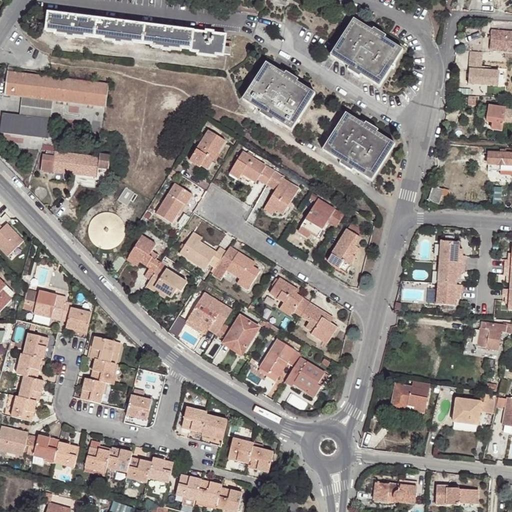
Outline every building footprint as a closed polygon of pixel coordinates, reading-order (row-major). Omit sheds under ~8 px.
[(206,33),(49,13),(46,31),(55,32),(66,34),(66,37),(74,38),(75,35),(86,36),(103,38),(115,40),(114,43),(123,44),(123,41),(134,42),(152,44),(163,46),(162,49),(171,50),(171,47),(182,48),(193,49),(193,52),(198,52),(198,55),(216,57),(216,55),(224,56),(224,55),(225,47),(226,35),(214,34),(214,32),(206,31),(206,33)] [(354,19),(330,56),(349,68),(347,70),(360,78),(361,76),(379,87),(403,50),(384,39),(386,36),(374,29),(372,31),(354,19)] [(511,31),(491,30),(490,50),(511,51),(511,31)] [(471,52),(470,69),(481,70),(481,66),(482,53),(471,52)] [(266,63),(243,100),(261,112),(260,114),(272,122),(273,119),(292,131),(315,94),(297,82),(298,80),(286,72),(285,74),(266,63)] [(481,70),(470,69),(468,84),(498,86),(499,71),(490,70),(481,70)] [(53,100),(106,107),(109,84),(8,72),(5,94),(22,96),(53,100)] [(22,96),(20,116),(50,120),(53,100),(22,96)] [(489,106),(487,122),(493,123),(492,129),(502,131),(502,128),(506,128),(507,125),(511,125),(511,118),(511,109),(506,108),(489,106)] [(346,113),(322,150),(341,162),(340,164),(352,172),(353,170),(372,182),(395,144),(377,133),(378,130),(366,123),(365,125),(346,113)] [(20,116),(2,115),(1,132),(48,137),(50,120),(20,116)] [(209,130),(189,161),(199,167),(201,166),(207,170),(226,141),(209,130)] [(478,153),(477,163),(501,165),(511,165),(511,147),(509,148),(483,147),(483,153),(478,153)] [(43,155),(41,172),(53,173),(53,172),(54,168),(72,170),(71,174),(97,177),(99,168),(109,169),(110,155),(100,154),(100,158),(46,151),(46,155),(43,155)] [(243,152),(232,168),(242,174),(256,183),(258,180),(266,185),(274,172),(243,152)] [(500,175),(511,175),(511,165),(501,165),(500,175)] [(228,173),(238,180),(242,174),(232,168),(228,173)] [(177,173),(172,170),(169,175),(174,178),(177,173)] [(275,191),(267,205),(275,210),(283,215),(299,189),(283,179),(285,177),(275,171),(266,185),(275,191)] [(175,183),(156,214),(172,224),(178,215),(184,205),(187,206),(193,195),(175,183)] [(432,186),(429,198),(432,202),(439,204),(440,201),(442,194),(443,189),(432,186)] [(318,200),(301,227),(310,233),(318,238),(328,222),(336,227),(344,215),(318,200)] [(180,217),(187,206),(184,205),(178,215),(180,217)] [(275,210),(267,205),(263,210),(272,216),(275,210)] [(89,235),(90,238),(92,242),(94,245),(97,247),(101,248),(105,249),(108,249),(112,249),(116,247),(119,245),(121,243),(123,239),(125,236),(126,232),(126,228),(125,225),(123,221),(121,218),(118,216),(115,214),(111,213),(108,212),(104,212),(100,213),(97,215),(94,218),(91,220),(90,224),(89,227),(88,231),(89,235)] [(351,223),(347,230),(360,237),(364,231),(351,223)] [(301,227),(297,233),(307,239),(310,233),(301,227)] [(347,230),(328,262),(339,269),(343,262),(350,266),(355,257),(353,256),(358,248),(355,246),(360,237),(347,230)] [(194,232),(191,236),(200,242),(203,238),(194,232)] [(142,236),(129,256),(140,262),(147,267),(153,258),(149,256),(152,251),(156,245),(142,236)] [(191,236),(179,254),(205,271),(209,265),(214,268),(211,272),(213,273),(227,252),(220,247),(217,252),(200,242),(191,236)] [(440,262),(465,264),(465,256),(462,256),(458,256),(459,249),(459,242),(441,241),(440,262)] [(213,273),(212,275),(221,280),(227,270),(240,279),(251,286),(260,272),(253,267),(250,265),(252,261),(230,247),(227,252),(213,273)] [(155,259),(156,260),(159,255),(152,251),(149,256),(153,258),(155,259)] [(137,267),(140,262),(129,256),(126,261),(137,267)] [(155,259),(153,258),(147,267),(149,269),(155,259)] [(144,277),(150,281),(161,263),(156,260),(155,259),(149,269),(144,277)] [(339,269),(346,273),(350,266),(343,262),(339,269)] [(440,262),(438,283),(456,285),(457,278),(457,272),(461,272),(464,272),(465,264),(440,262)] [(150,281),(146,287),(152,291),(154,288),(171,298),(178,289),(182,292),(187,283),(166,269),(168,267),(161,263),(150,281)] [(280,278),(270,294),(284,302),(282,305),(292,311),(301,317),(301,316),(310,304),(310,303),(296,295),(292,292),(295,288),(280,278)] [(248,291),(251,286),(240,279),(237,284),(248,291)] [(0,280),(0,312),(12,300),(10,298),(14,294),(0,280)] [(438,283),(437,305),(455,306),(455,300),(456,293),(459,293),(463,293),(463,286),(463,285),(456,285),(438,283)] [(511,289),(510,290),(503,289),(503,290),(502,298),(506,298),(509,298),(509,305),(508,311),(511,311),(511,289)] [(39,294),(27,291),(24,304),(33,306),(36,306),(39,294)] [(35,312),(34,315),(68,322),(71,308),(72,304),(65,302),(67,298),(39,291),(39,294),(36,306),(35,312)] [(205,293),(188,320),(198,326),(199,324),(209,330),(217,335),(223,324),(232,310),(205,293)] [(310,304),(301,316),(310,322),(306,328),(313,332),(312,334),(321,340),(327,332),(332,335),(337,327),(331,323),(326,320),(329,316),(310,304)] [(289,316),(292,311),(282,305),(279,310),(289,316)] [(68,322),(66,328),(87,334),(91,313),(71,308),(68,322)] [(232,330),(225,341),(244,353),(260,328),(240,316),(232,330)] [(199,324),(198,326),(188,320),(186,323),(205,335),(208,331),(209,330),(199,324)] [(262,328),(268,333),(270,330),(273,326),(273,325),(268,322),(267,323),(264,321),(261,325),(263,326),(262,328)] [(485,329),(480,329),(477,347),(498,350),(501,333),(511,334),(511,333),(511,326),(506,326),(486,323),(485,329)] [(217,335),(216,336),(225,341),(232,330),(223,324),(217,335)] [(276,334),(279,330),(273,326),(270,330),(276,334)] [(327,344),(332,335),(327,332),(321,340),(327,344)] [(29,334),(24,355),(42,359),(44,359),(49,339),(29,334)] [(92,336),(87,357),(91,358),(95,337),(92,336)] [(95,337),(91,358),(110,363),(115,342),(95,337)] [(278,340),(260,369),(268,374),(270,371),(279,377),(287,363),(294,367),(300,358),(302,355),(278,340)] [(225,341),(223,344),(242,356),(244,353),(225,341)] [(115,342),(110,363),(117,364),(122,344),(115,342)] [(21,354),(17,374),(24,376),(37,380),(42,359),(24,355),(21,354)] [(294,367),(285,382),(292,387),(293,385),(295,382),(308,390),(307,392),(315,397),(321,387),(318,385),(325,373),(300,358),(294,367)] [(95,359),(90,380),(111,384),(116,364),(95,359)] [(322,363),(327,367),(330,363),(324,359),(322,363)] [(270,371),(268,374),(260,369),(258,371),(276,382),(279,377),(270,371)] [(318,385),(321,387),(328,376),(325,373),(318,385)] [(24,376),(19,397),(37,402),(39,402),(44,381),(37,380),(24,376)] [(86,379),(81,399),(101,404),(106,383),(90,380),(86,379)] [(295,382),(293,385),(306,393),(307,392),(308,390),(295,382)] [(430,384),(413,382),(412,387),(396,384),(391,406),(400,408),(401,404),(407,405),(415,407),(414,412),(425,414),(430,384)] [(106,383),(102,401),(107,402),(112,385),(106,383)] [(486,390),(496,392),(497,385),(488,383),(486,390)] [(481,406),(488,407),(487,413),(493,414),(496,396),(485,394),(485,395),(479,394),(478,402),(456,399),(453,422),(478,425),(480,412),(481,406)] [(16,396),(11,417),(32,422),(37,402),(19,397),(16,396)] [(128,411),(126,415),(147,420),(152,401),(131,396),(128,411)] [(511,426),(511,398),(507,398),(507,400),(498,398),(496,407),(503,408),(503,406),(506,407),(502,425),(511,426)] [(187,408),(182,428),(202,433),(207,415),(207,413),(187,408)] [(202,433),(202,436),(222,441),(228,420),(207,415),(202,433)] [(1,427),(0,432),(0,450),(23,456),(24,453),(34,456),(38,438),(28,436),(28,433),(1,427)] [(34,456),(44,459),(54,461),(59,442),(59,441),(39,436),(38,438),(34,456)] [(233,439),(228,459),(248,464),(254,444),(233,439)] [(91,441),(90,448),(99,450),(101,443),(91,441)] [(54,461),(54,464),(74,469),(80,448),(59,442),(54,461)] [(248,464),(248,468),(268,473),(273,453),(262,450),(263,446),(254,444),(248,464)] [(86,463),(85,468),(106,473),(107,468),(111,453),(99,450),(90,448),(86,463)] [(111,453),(107,468),(128,473),(131,458),(132,453),(112,448),(111,453)] [(34,456),(32,463),(42,466),(44,459),(34,456)] [(148,479),(152,463),(131,458),(128,473),(126,478),(147,483),(148,479)] [(152,463),(148,479),(169,484),(174,463),(153,458),(152,463)] [(181,476),(176,496),(184,497),(195,500),(197,501),(202,480),(181,476)] [(202,480),(197,501),(217,506),(222,488),(222,485),(202,480)] [(376,482),(374,501),(387,502),(387,501),(388,496),(393,497),(396,502),(415,504),(417,482),(399,480),(399,485),(376,482)] [(447,487),(436,486),(436,505),(446,505),(459,505),(459,504),(477,504),(478,490),(459,490),(459,489),(447,488),(447,487)] [(217,506),(217,508),(231,511),(237,511),(242,493),(222,488),(217,506)] [(184,497),(182,505),(193,508),(195,500),(184,497)] [(49,503),(46,511),(69,511),(70,510),(71,508),(49,503)]
